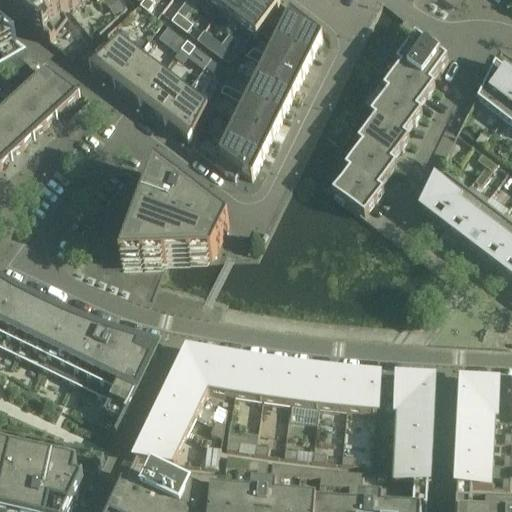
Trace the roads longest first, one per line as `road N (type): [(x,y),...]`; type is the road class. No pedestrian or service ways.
road 1 (residential): [(351,29),(255,212),(132,125)]
road 2 (residential): [(189,329),(447,356)]
road 3 (residential): [(495,29),(398,223)]
road 4 (residential): [(189,329),(97,511)]
road 5 (residential): [(25,263),(103,303),(189,329)]
road 6 (residential): [(132,125),(25,263)]
road 7 (residential): [(0,24),(132,125)]
road 8 (residential): [(447,356),(440,511)]
road 9 (unknown): [(91,93),(0,192)]
